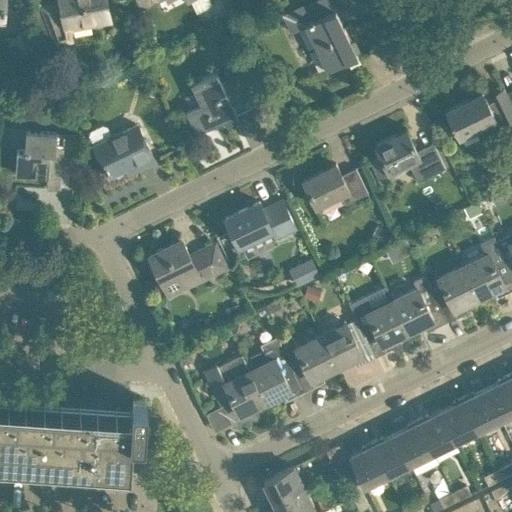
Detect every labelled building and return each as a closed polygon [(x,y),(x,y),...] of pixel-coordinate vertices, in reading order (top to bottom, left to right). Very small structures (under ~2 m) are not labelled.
[(109,17),(106,2),(105,0),(60,0),(61,2),(42,6),(55,40),(69,38),(66,26),(109,17)] [(187,0),(188,0),(191,0),(197,11),(212,4),(210,0),(187,0)] [(299,6),(283,13),(292,31),(306,24),(328,68),(358,53),(340,16),(372,0),(316,0),(300,8),(299,6)] [(18,26),(30,57),(46,51),(34,20),(18,26)] [(391,64),(411,54),(400,31),(379,41),(391,64)] [(46,82),(51,81),(54,77),(54,74),(53,70),(50,68),(46,68),(42,69),(40,74),(41,80),(46,82)] [(252,105),(243,87),(236,73),(222,80),(217,70),(194,81),(204,102),(187,110),(197,131),(234,113),(229,104),(246,95),(251,105),(252,105)] [(511,102),(506,91),(504,86),(495,91),(498,97),(488,102),(482,90),(446,107),(452,120),(451,120),(459,137),(476,129),(479,136),(490,130),(490,131),(499,126),(503,133),(511,128),(511,102)] [(155,159),(146,141),(137,122),(112,135),(107,125),(103,123),(91,128),(89,133),(109,174),(137,161),(140,166),(155,159)] [(446,167),(442,159),(433,141),(432,142),(433,143),(417,151),(406,127),(376,142),(381,153),(371,158),(380,176),(411,161),(420,179),(446,167)] [(60,185),(61,165),(63,145),(57,144),(58,131),(27,129),(26,148),(17,148),(15,172),(47,174),(47,184),(60,185)] [(368,190),(365,184),(356,166),(341,173),(336,162),(303,178),(317,207),(342,195),(345,202),(368,190)] [(296,226),(292,217),(283,199),(263,208),(260,200),(225,216),(239,245),(273,229),(277,236),(296,226)] [(393,230),(378,223),(371,237),(386,245),(393,230)] [(405,236),(385,247),(392,261),(413,250),(405,236)] [(169,293),(190,283),(215,271),(216,273),(228,268),(215,242),(190,254),(182,237),(150,253),(169,293)] [(511,287),(511,271),(500,248),(495,237),(484,244),(487,252),(464,263),(479,294),(495,287),(498,295),(511,287)] [(511,239),(510,240),(511,243),(500,248),(511,271),(511,239)] [(290,265),(298,282),(321,271),(312,254),(290,265)] [(464,302),(479,294),(464,263),(439,276),(442,282),(432,287),(448,319),(467,310),(464,302)] [(448,319),(432,287),(425,273),(413,279),(416,286),(392,298),(408,329),(423,322),(427,329),(448,319)] [(321,288),(308,284),(305,296),(318,300),(321,288)] [(267,313),(282,305),(277,296),(263,304),(267,313)] [(398,334),(408,329),(392,298),(372,308),(368,302),(360,299),(350,305),(356,316),(360,323),(376,355),(396,345),(399,338),(398,334)] [(240,301),(228,307),(232,316),(245,310),(240,301)] [(356,365),(376,355),(360,323),(356,316),(322,333),(338,364),(352,357),(356,365)] [(321,372),(338,364),(322,333),(297,346),(292,335),(281,341),(305,390),(325,380),(321,372)] [(305,390),(281,341),(277,334),(258,344),(265,356),(248,365),(251,368),(266,399),(281,392),(285,399),(305,390)] [(192,358),(186,346),(177,351),(183,362),(192,358)] [(251,368),(248,365),(242,352),(218,365),(217,362),(204,369),(221,403),(233,425),(234,425),(240,427),(242,420),(253,415),(256,407),(255,405),(266,399),(251,368)] [(500,416),(511,409),(511,381),(508,373),(497,379),(498,381),(486,386),(500,416)] [(478,427),(500,416),(486,386),(475,392),(473,390),(463,395),(478,427)] [(455,438),(478,427),(463,395),(452,401),(453,403),(441,409),(455,438)] [(0,455),(130,465),(132,433),(144,433),(146,397),(133,396),(131,415),(0,405),(0,455)] [(433,449),(455,438),(441,409),(429,414),(428,412),(418,418),(433,449)] [(410,460),(433,449),(418,418),(407,423),(408,425),(396,431),(410,460)] [(388,471),(410,460),(396,431),(384,437),(383,435),(372,440),(388,471)] [(364,482),(388,471),(372,440),(361,445),(362,447),(350,453),(364,482)] [(350,467),(347,461),(339,443),(326,449),(338,473),(350,467)] [(498,468),(502,477),(511,471),(511,461),(498,468)] [(306,488),(303,482),(294,464),(264,479),(270,492),(268,493),(274,504),(306,488)] [(489,483),(502,477),(498,468),(484,474),(489,483)] [(353,495),(362,490),(355,477),(346,481),(353,495)] [(496,498),(509,491),(505,482),(491,489),(496,498)] [(453,490),(457,499),(471,492),(466,483),(453,490)] [(317,511),(306,488),(274,504),(277,511),(317,511)] [(362,490),(353,495),(359,509),(368,504),(362,490)] [(443,506),(457,499),(453,490),(439,497),(443,506)] [(424,511),(421,505),(420,506),(414,495),(404,500),(409,511),(407,511),(424,511)] [(460,504),(463,511),(466,511),(478,507),(474,498),(460,504)]
